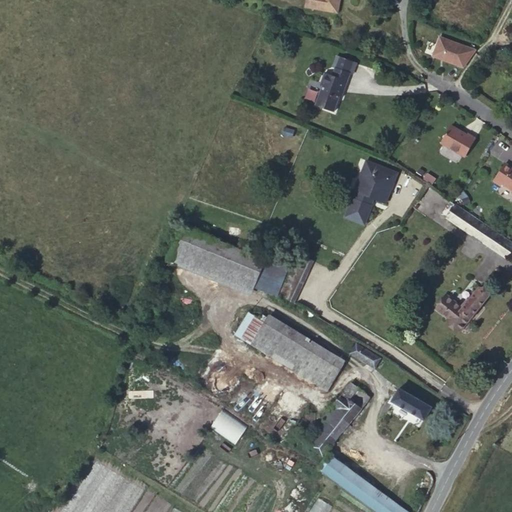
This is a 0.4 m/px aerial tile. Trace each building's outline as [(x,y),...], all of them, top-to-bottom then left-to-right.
[(301,0),(299,11),(332,19),(336,0),(301,0)] [(477,49),(440,36),(432,57),(465,68),(477,49)] [(328,72),(326,81),(342,86),(344,77),(328,72)] [(338,99),(342,86),(326,81),(316,77),(313,88),(316,89),(314,95),(333,104),(334,99),(338,99)] [(330,114),(333,104),(314,95),(310,108),(330,114)] [(461,163),(474,143),(463,138),(462,140),(446,131),(436,149),(461,163)] [(363,176),(366,168),(361,166),(357,175),(363,176)] [(359,231),(368,212),(363,210),(365,203),(370,206),(380,210),(393,180),(366,168),(363,176),(357,175),(353,186),(355,187),(351,196),(354,197),(351,205),(349,204),(340,223),(359,231)] [(511,175),(501,168),(489,187),(498,194),(500,190),(511,197),(511,175)] [(448,229),(456,217),(446,211),(438,223),(448,229)] [(509,250),(456,217),(448,229),(502,263),(509,250)] [(185,226),(169,260),(248,296),(264,263),(185,226)] [(281,298),(297,258),(293,256),(278,296),(281,298)] [(308,262),(297,258),(281,298),(291,302),(308,262)] [(457,312),(465,320),(482,301),(474,293),(457,312)] [(453,317),(457,312),(443,298),(432,311),(455,331),(461,325),(453,317)] [(461,325),(465,320),(457,312),(453,317),(461,325)] [(236,341),(253,350),(264,328),(247,319),(236,341)] [(264,328),(253,350),(331,391),(342,370),(264,328)] [(360,358),(366,348),(359,345),(354,355),(360,358)] [(360,358),(371,364),(376,354),(366,348),(360,358)] [(383,358),(376,354),(371,364),(377,368),(383,358)] [(350,381),(342,393),(360,406),(369,393),(350,381)] [(434,406),(402,387),(394,399),(426,419),(434,406)] [(360,406),(342,393),(325,417),(328,419),(309,446),(325,458),(360,406)] [(413,511),(333,458),(325,471),(386,511),(413,511)] [(424,491),(429,477),(422,475),(417,488),(424,491)]
